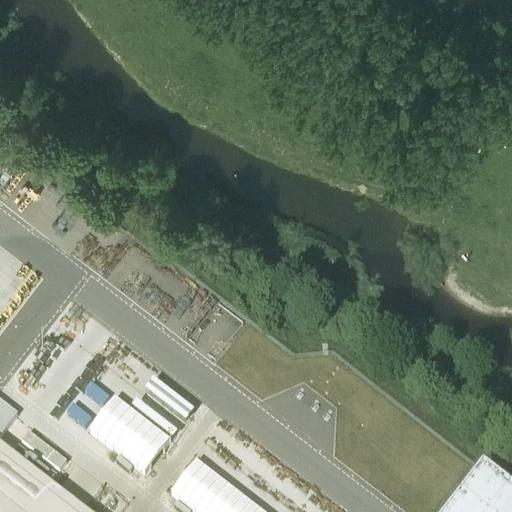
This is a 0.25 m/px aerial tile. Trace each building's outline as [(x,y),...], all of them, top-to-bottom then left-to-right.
[(400,398),(410,386),(373,355),(363,367),(400,398)] [(126,375),(87,425),(120,451),(159,401),(126,375)] [(0,439),(17,418),(0,404),(0,439)] [(420,446),(408,462),(427,476),(439,460),(420,446)] [(78,511),(0,451),(0,511),(78,511)] [(511,511),(511,501),(482,478),(455,511),(511,511)]
